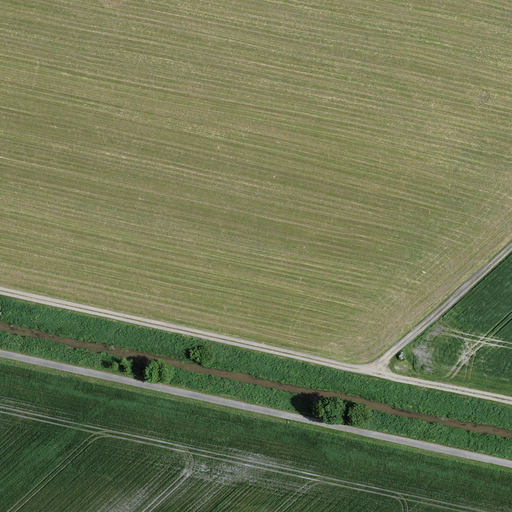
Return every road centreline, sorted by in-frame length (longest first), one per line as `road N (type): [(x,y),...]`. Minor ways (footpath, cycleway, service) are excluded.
road 1 (track): [(511,401),(0,291)]
road 2 (track): [(511,463),(0,353)]
road 3 (track): [(511,244),(373,371)]
